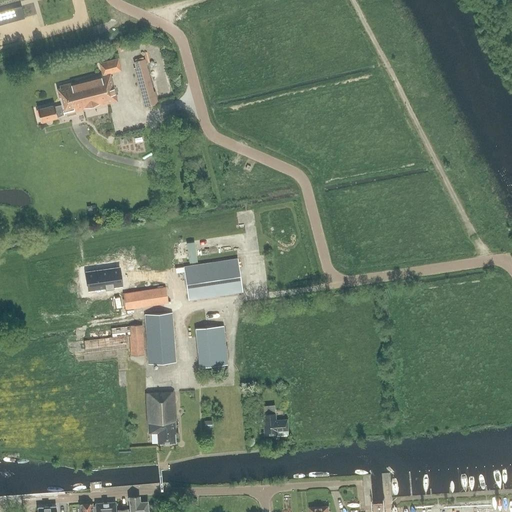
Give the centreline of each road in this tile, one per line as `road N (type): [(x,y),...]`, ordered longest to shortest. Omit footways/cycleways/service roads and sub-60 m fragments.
road 1 (unclassified): [(144,13),(179,38),(207,136),(295,173),(324,271),(337,284)]
road 2 (unclassified): [(354,0),(488,261)]
road 3 (unclassified): [(264,488),(21,501)]
road 4 (unclassified): [(337,284),(488,261)]
